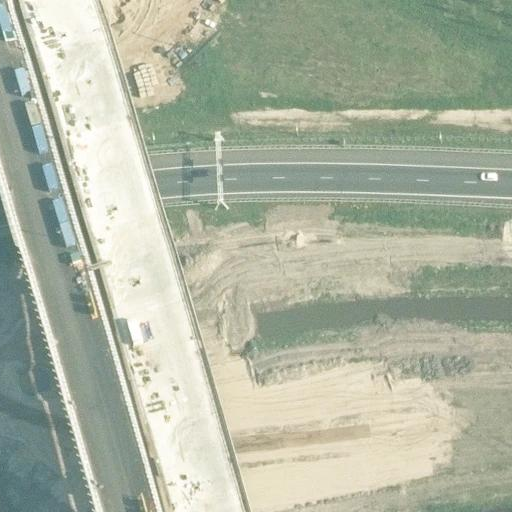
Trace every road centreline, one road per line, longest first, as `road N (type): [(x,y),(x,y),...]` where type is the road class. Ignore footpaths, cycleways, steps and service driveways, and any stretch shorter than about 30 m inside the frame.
road 1 (motorway): [(205,511),(55,0)]
road 2 (motorway): [(511,185),(184,183),(0,213)]
road 3 (motorway): [(0,83),(122,511)]
